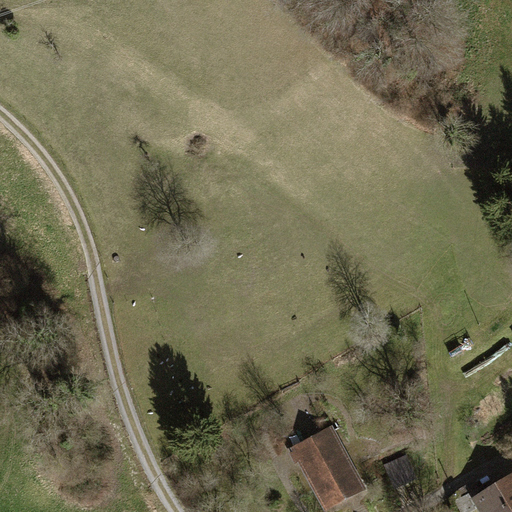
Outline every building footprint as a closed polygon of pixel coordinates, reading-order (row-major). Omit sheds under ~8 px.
[(511,332),(511,324),(505,315),(453,354),(464,368),(511,332)] [(511,362),(511,345),(473,372),(481,384),(511,362)] [(511,389),(511,372),(483,395),(492,406),(511,389)] [(333,428),(294,450),(327,510),(366,489),(333,428)] [(411,453),(387,460),(395,485),(419,478),(411,453)] [(478,489),(457,503),(462,511),(511,511),(511,475),(481,494),(478,489)]
